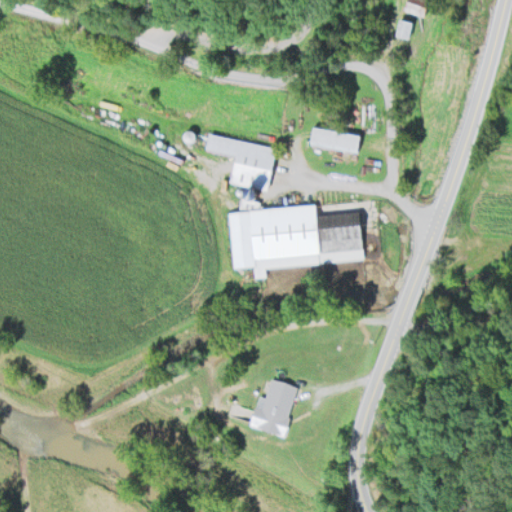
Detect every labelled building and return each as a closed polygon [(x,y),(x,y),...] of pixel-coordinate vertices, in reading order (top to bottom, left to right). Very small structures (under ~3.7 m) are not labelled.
[(407,0),(405,8),(425,14),(429,0),(407,0)] [(397,33),(410,36),(414,20),(401,17),(397,33)] [(309,139),(358,150),(362,134),(313,123),(309,139)] [(209,130),(277,145),(267,188),(231,179),(237,155),(205,148),(209,130)] [(229,209),(233,266),(363,256),(359,199),(229,209)] [(270,376),(300,385),(286,431),(251,421),(259,391),(265,393),(270,376)]
